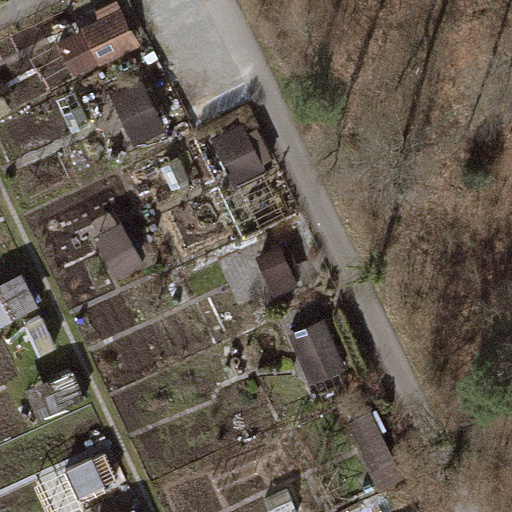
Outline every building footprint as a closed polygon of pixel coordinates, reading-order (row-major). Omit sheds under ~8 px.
[(123,6),(84,25),(102,62),(141,43),(123,6)] [(169,127),(144,77),(112,92),(137,143),(169,127)] [(244,119),(212,135),(235,182),(267,166),(264,160),(274,155),(259,126),(249,130),(244,119)] [(123,217),(94,233),(117,275),(146,260),(123,217)] [(282,241),(257,252),(275,290),(299,279),(292,265),(298,262),(291,245),(285,248),(282,241)] [(0,324),(40,303),(23,271),(0,283),(0,324)] [(327,315),(290,331),(312,382),(349,366),(327,315)] [(372,409),(349,420),(381,487),(404,475),(372,409)] [(110,446),(72,464),(93,507),(130,489),(110,446)]
